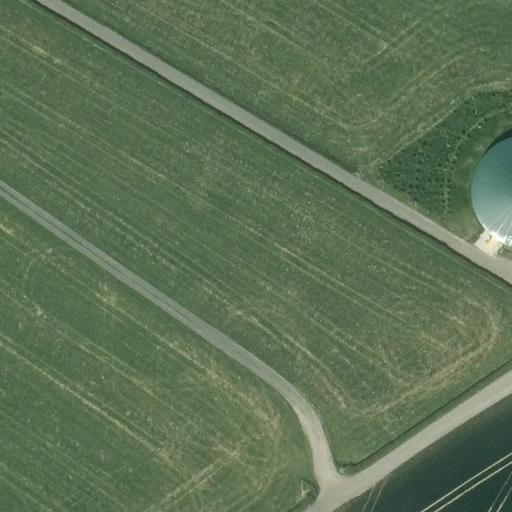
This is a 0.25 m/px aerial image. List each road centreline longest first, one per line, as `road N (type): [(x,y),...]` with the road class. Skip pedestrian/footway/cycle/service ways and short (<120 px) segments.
road 1 (track): [(511,268),(61,0)]
road 2 (track): [(344,497),(316,411),(0,191)]
road 3 (track): [(324,511),(511,390)]
